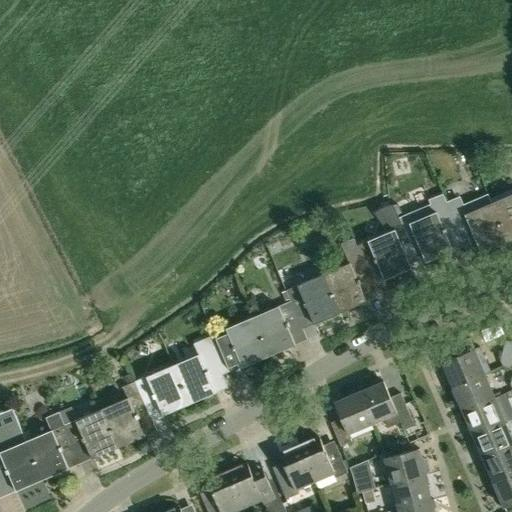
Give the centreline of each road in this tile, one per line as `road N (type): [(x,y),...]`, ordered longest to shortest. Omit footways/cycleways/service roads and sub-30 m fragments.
road 1 (residential): [(90,511),(408,322),(506,284)]
road 2 (track): [(0,381),(93,350),(136,318)]
